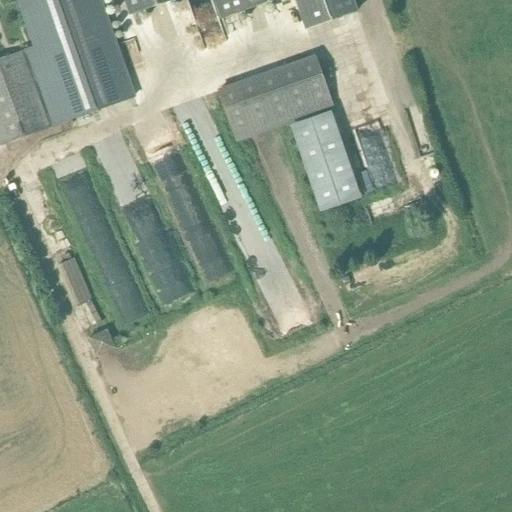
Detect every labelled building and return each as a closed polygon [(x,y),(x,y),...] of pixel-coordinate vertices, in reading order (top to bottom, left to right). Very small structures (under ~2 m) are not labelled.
[(18,0),(36,49),(0,61),(0,145),(134,98),(108,23),(99,0),(18,0)] [(171,0),(125,0),(130,14),(171,0)] [(352,0),(213,0),(220,19),(275,0),(294,0),(305,31),(357,13),(352,0)] [(333,108),(314,56),(217,90),(236,143),(333,108)] [(140,133),(210,282),(231,273),(161,123),(140,133)] [(125,327),(144,319),(68,152),(49,161),(59,183),(42,190),(52,212),(19,227),(59,316),(78,307),(87,328),(101,322),(83,282),(101,273),(125,327)] [(376,188),(398,183),(393,162),(371,167),(376,188)] [(106,327),(85,336),(94,356),(114,348),(106,327)]
